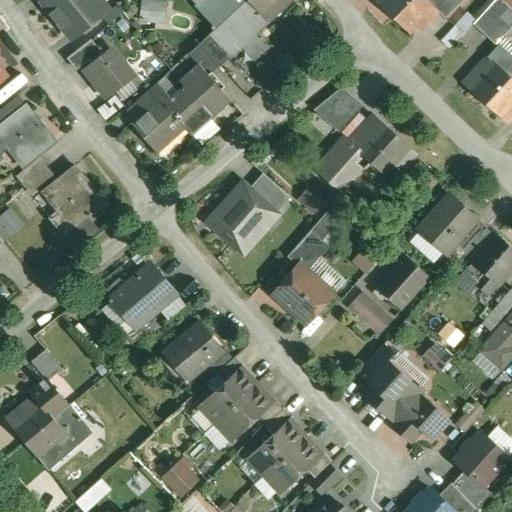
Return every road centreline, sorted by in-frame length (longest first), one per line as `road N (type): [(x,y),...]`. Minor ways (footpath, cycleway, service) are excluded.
road 1 (residential): [(392,477),(157,207)]
road 2 (residential): [(157,207),(368,37)]
road 3 (residential): [(157,207),(4,0)]
road 4 (residential): [(0,335),(157,207)]
road 5 (residential): [(368,37),(511,165)]
